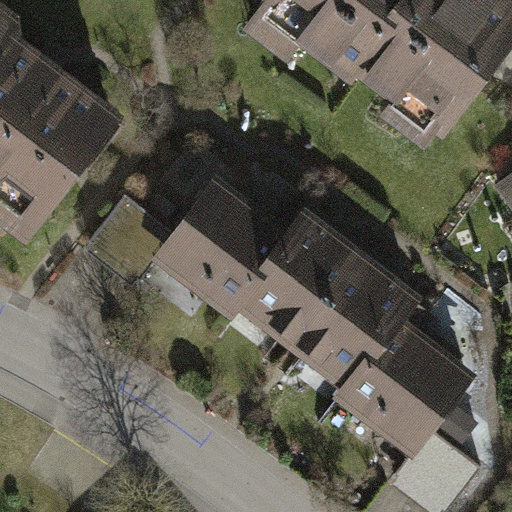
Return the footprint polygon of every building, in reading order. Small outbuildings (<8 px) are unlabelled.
[(0,0),(0,205),(31,230),(128,106),(17,20),(25,9),(13,0),(0,0)] [(511,0),(269,0),(252,25),(293,55),(304,40),(354,77),(363,65),(397,90),(382,110),(431,146),(511,35),(511,0)] [(511,163),(493,178),(511,203),(511,163)] [(158,249),(224,299),(229,291),(284,219),(219,170),(177,225),(130,190),(87,248),(132,282),(158,249)] [(229,291),(294,340),(368,243),(303,194),(284,219),(229,291)] [(294,340),(359,389),(414,317),(433,291),(368,243),(294,340)] [(396,476),(443,511),(479,464),(431,428),(478,366),(414,317),(359,389),(353,396),(419,446),(396,476)]
